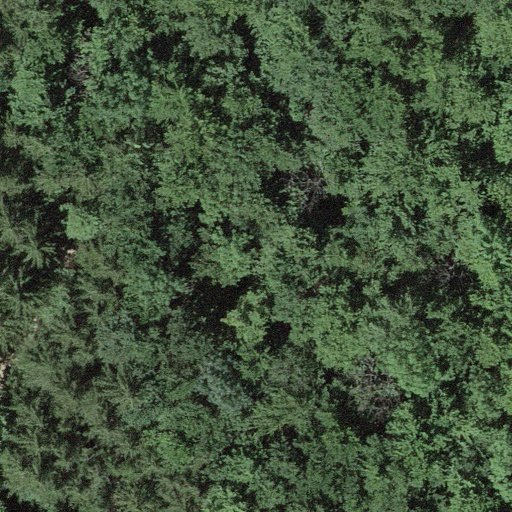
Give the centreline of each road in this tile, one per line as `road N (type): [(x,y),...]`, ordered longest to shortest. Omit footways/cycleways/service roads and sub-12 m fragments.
road 1 (track): [(0,357),(171,0)]
road 2 (track): [(511,364),(463,511)]
